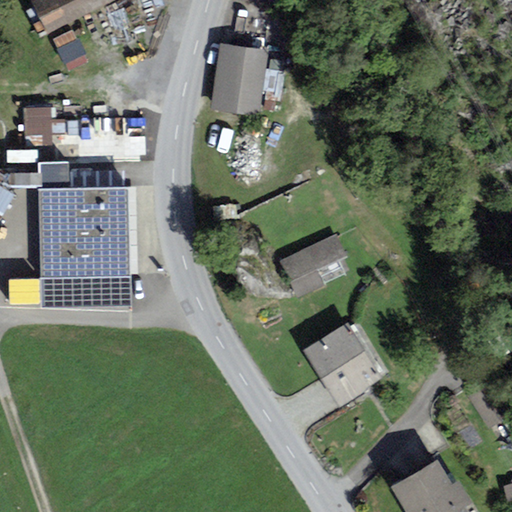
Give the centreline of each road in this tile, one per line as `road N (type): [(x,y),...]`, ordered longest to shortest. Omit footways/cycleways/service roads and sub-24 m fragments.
road 1 (tertiary): [(330,511),(210,325),(177,245),(174,143),(209,0)]
road 2 (unknown): [(0,285),(23,215),(7,123),(13,93),(83,87),(182,103)]
road 3 (track): [(0,317),(210,325)]
road 4 (track): [(0,347),(52,511)]
